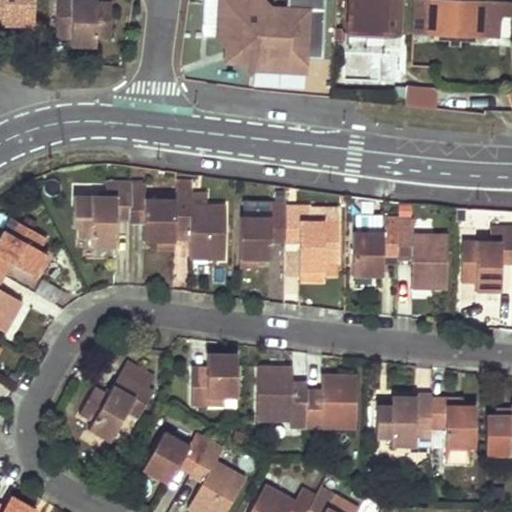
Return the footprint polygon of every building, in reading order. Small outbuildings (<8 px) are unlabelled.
[(0,24),(34,24),(34,0),(0,0),(0,18),(0,24)] [(56,0),(55,30),(70,31),(69,40),(69,48),(95,48),(95,39),(110,40),(111,8),(96,8),(96,2),(96,0),(56,0)] [(251,74),(255,70),(270,56),(306,58),(309,10),(259,7),(259,0),(206,0),(205,2),(203,6),(201,36),(217,37),(226,47),(236,47),(241,53),(241,63),(251,74)] [(349,0),(348,32),(399,36),(401,0),(349,0)] [(458,0),(455,0),(414,0),(413,34),(434,34),(474,37),(497,38),(498,16),(499,2),(471,1),(470,0),(458,0)] [(511,3),(499,2),(498,16),(511,16),(511,3)] [(70,31),(55,30),(55,39),(69,40),(70,31)] [(241,63),(241,53),(236,47),(226,47),(226,54),(226,62),(233,63),(241,63)] [(306,58),(270,56),(255,70),(305,73),(306,58)] [(405,87),(404,110),(435,112),(436,89),(405,87)] [(174,224),(189,223),(189,231),(189,259),(224,260),(224,205),(206,205),(190,205),(190,192),(191,181),(175,180),(175,200),(174,224)] [(115,211),(129,212),(130,184),(130,181),(105,181),(105,196),(91,196),(90,207),(76,206),(76,238),(90,238),(90,247),(115,247),(115,219),(115,211)] [(129,216),(144,216),(144,224),(143,242),(155,242),(174,242),(174,231),(174,224),(175,200),(145,199),(145,184),(130,184),(129,212),(129,216)] [(206,192),(190,192),(190,205),(206,205),(206,192)] [(90,207),(91,196),(76,196),(76,206),(90,207)] [(269,241),(269,234),(284,234),(284,205),(284,201),(268,201),(268,217),(239,216),(238,259),(257,258),(269,259),(269,241)] [(299,271),(322,271),(322,276),(336,276),(337,231),(323,231),(323,220),(308,220),(308,205),(284,205),(284,234),(284,235),(297,235),(297,242),(297,271),(299,271)] [(129,216),(129,212),(115,211),(115,219),(129,219),(129,216)] [(11,235),(18,223),(9,218),(0,213),(0,230),(2,231),(2,230),(11,235)] [(144,216),(129,216),(129,219),(129,223),(144,224),(144,216)] [(382,257),(382,249),(396,249),(396,219),(396,217),(381,217),(381,232),(352,232),(351,276),(381,276),(382,257)] [(396,253),(411,253),(411,260),(410,289),(445,289),(446,234),(412,234),(412,219),(396,219),(396,249),(396,253)] [(337,221),(323,220),(323,231),(337,231),(337,221)] [(11,235),(2,230),(2,231),(0,233),(0,264),(3,259),(9,263),(34,276),(46,254),(38,250),(45,238),(18,223),(11,235)] [(500,264),(500,257),(511,256),(511,226),(490,227),(490,242),(475,242),(475,252),(461,252),(461,283),(475,283),(475,292),(500,292),(500,264)] [(174,242),(155,242),(155,250),(174,250),(174,242)] [(475,252),(475,242),(461,242),(461,252),(475,252)] [(511,256),(500,257),(500,264),(511,264),(511,256)] [(257,267),(257,258),(238,259),(238,267),(257,267)] [(0,273),(2,275),(9,263),(3,259),(0,264),(0,273)] [(299,271),(299,282),(322,282),(322,276),(322,271),(299,271)] [(38,282),(30,307),(53,314),(61,289),(38,282)] [(0,330),(4,333),(21,302),(0,290),(0,330)] [(191,374),(191,407),(207,407),(207,399),(224,399),(236,398),(236,353),(206,353),(206,367),(206,374),(191,374)] [(119,372),(146,388),(153,376),(125,361),(119,372)] [(291,367),(256,366),(255,421),(290,422),(290,429),(305,429),(306,397),(306,390),(291,389),(291,382),(291,367)] [(119,372),(106,394),(93,387),(78,414),(91,421),(87,429),(109,442),(126,412),(133,399),(145,405),(153,391),(146,388),(119,372)] [(320,390),(320,397),(306,397),(305,429),(355,430),(356,375),(321,374),(320,390)] [(415,439),(415,430),(430,431),(430,429),(430,397),(430,393),(415,393),(415,396),(390,396),(390,400),(390,406),(375,406),(375,437),(390,437),(390,446),(415,446),(415,439)] [(461,405),(445,405),(445,397),(430,397),(430,429),(444,429),(444,447),(474,448),(474,406),(461,405)] [(145,405),(133,399),(126,412),(137,418),(145,405)] [(224,399),(207,399),(207,407),(224,407),(224,399)] [(511,404),(509,405),(509,409),(509,415),(494,415),(494,446),(509,446),(509,455),(511,455),(511,404)] [(180,460),(193,467),(209,440),(195,432),(187,445),(162,430),(140,469),(167,484),(176,467),(180,460)] [(415,439),(430,439),(430,431),(415,430),(415,439)] [(194,511),(224,511),(244,477),(214,460),(222,448),(209,440),(193,467),(192,469),(204,476),(201,483),(187,507),(194,511)] [(192,469),(193,467),(180,460),(176,467),(189,474),(192,469)] [(188,476),(201,483),(204,476),(192,469),(189,474),(188,476)] [(304,511),(315,494),(301,487),(294,499),(264,483),(247,511),(304,511)] [(304,511),(356,511),(358,508),(333,493),(320,486),(315,494),(304,511)] [(34,511),(36,510),(9,495),(3,507),(0,511),(34,511)]
